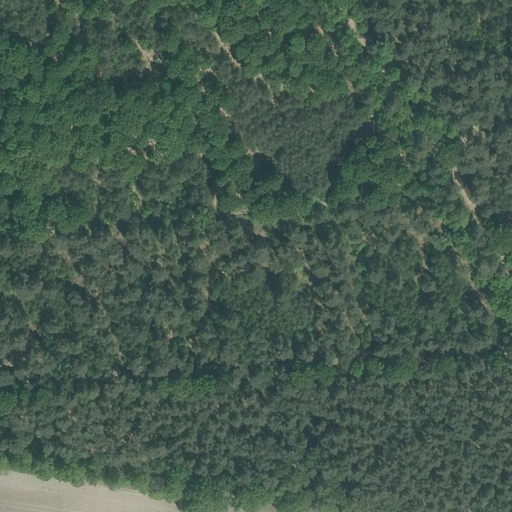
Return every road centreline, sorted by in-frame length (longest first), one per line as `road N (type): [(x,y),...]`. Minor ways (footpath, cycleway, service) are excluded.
road 1 (track): [(511,345),(0,384)]
road 2 (track): [(511,266),(341,0)]
